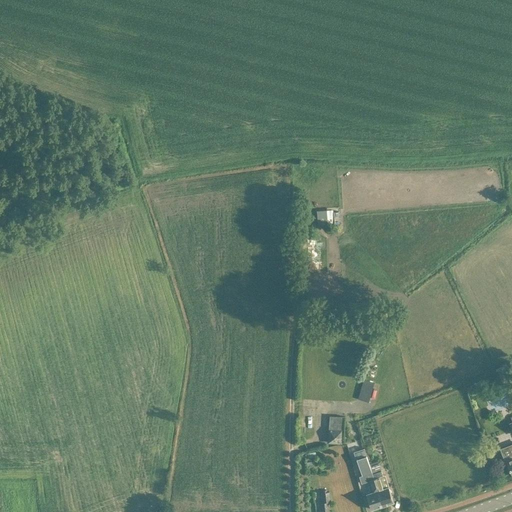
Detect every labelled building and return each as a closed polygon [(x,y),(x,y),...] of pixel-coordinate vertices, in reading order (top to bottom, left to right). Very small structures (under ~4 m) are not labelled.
[(319,209),(318,225),(334,226),(334,209),(319,209)] [(367,379),(361,400),(369,402),(374,382),(367,379)] [(329,429),(328,442),(341,443),(342,430),(343,430),(344,416),(330,415),(329,429)] [(358,462),(362,475),(359,476),(361,483),(367,481),(371,492),(367,493),(372,509),(383,505),(369,464),(364,448),(363,448),(366,455),(357,458),(358,462)] [(307,467),(315,465),(314,458),(306,459),(307,467)] [(369,464),(383,505),(394,502),(389,486),(384,488),(380,476),(380,475),(383,475),(379,461),(369,464)] [(328,511),(328,501),(331,501),(330,491),(322,492),(323,502),(322,502),(322,511),(328,511)]
